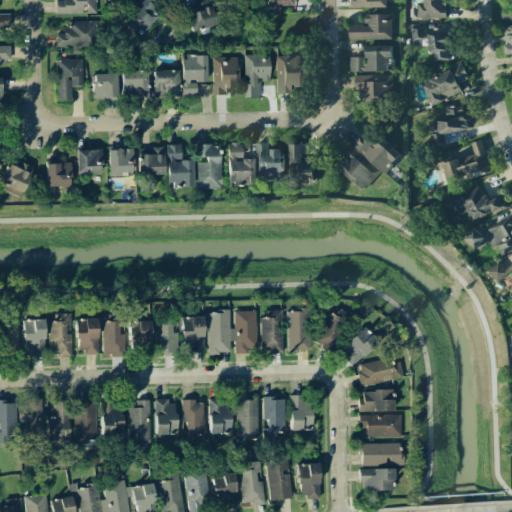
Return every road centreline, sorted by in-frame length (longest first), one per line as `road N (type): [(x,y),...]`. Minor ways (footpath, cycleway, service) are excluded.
road 1 (residential): [(330,379),(313,372),(0,379)]
road 2 (residential): [(98,126),(284,122)]
road 3 (residential): [(35,0),(40,112),(49,124),(98,126)]
road 4 (residential): [(284,122),(325,117),(334,105),(333,0)]
road 5 (residential): [(511,146),(500,120),(485,0)]
road 6 (residential): [(337,511),(330,379)]
